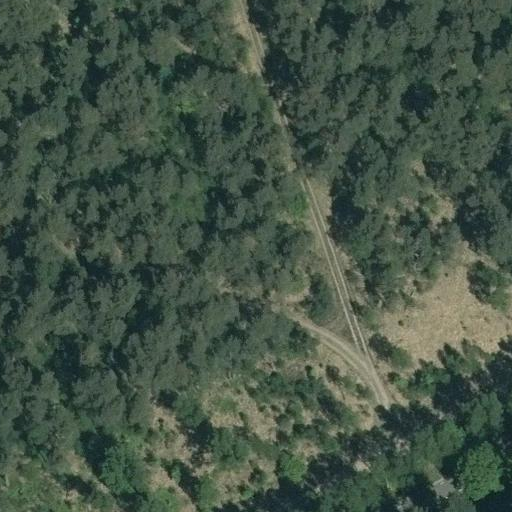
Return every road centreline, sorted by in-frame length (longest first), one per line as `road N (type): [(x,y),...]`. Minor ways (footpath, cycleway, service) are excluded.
road 1 (track): [(406,445),(360,362),(342,347),(153,277),(0,241)]
road 2 (track): [(239,0),(360,362)]
road 3 (track): [(511,387),(285,511)]
road 4 (tertiary): [(404,511),(511,452)]
